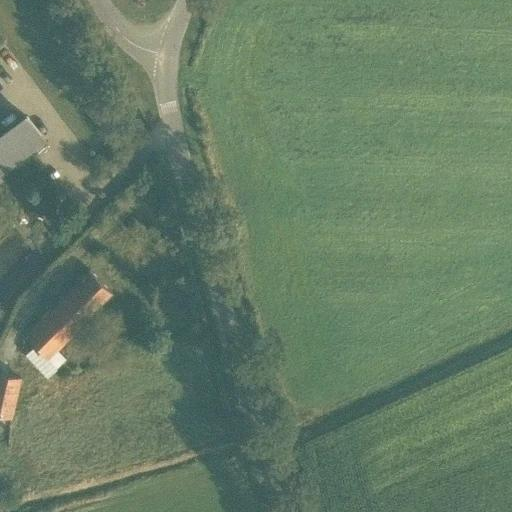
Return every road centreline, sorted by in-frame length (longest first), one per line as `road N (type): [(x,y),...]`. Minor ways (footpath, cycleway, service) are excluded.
road 1 (tertiary): [(278,511),(162,54)]
road 2 (unknown): [(183,147),(76,253),(21,336)]
